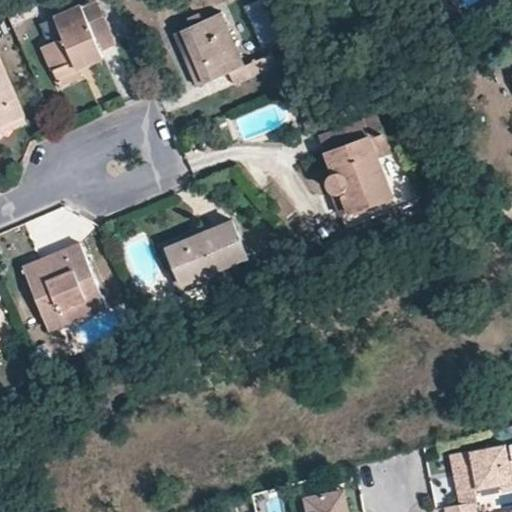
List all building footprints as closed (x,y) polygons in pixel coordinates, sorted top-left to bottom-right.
[(64,36),(48,43),(43,46),(61,86),(83,77),(79,69),(104,58),(101,50),(117,43),(96,0),(93,0),(55,16),(64,36)] [(245,65),(222,13),(175,33),(198,85),(229,72),(235,85),(278,67),(271,53),(245,65)] [(39,24),(48,43),(64,36),(55,16),(39,24)] [(0,70),(0,132),(23,123),(0,70)] [(392,151),(376,112),(319,134),(333,170),(330,173),(328,175),(327,178),(327,180),(345,227),(417,200),(397,149),(392,151)] [(511,187),(501,188),(501,216),(511,215),(511,187)] [(168,246),(183,283),(247,257),(232,219),(168,246)] [(25,265),(47,321),(103,298),(81,243),(25,265)] [(103,298),(47,321),(50,328),(106,305),(103,298)] [(510,477),(506,457),(503,442),(453,452),(461,497),(444,500),(446,511),(475,511),(473,496),(475,496),(472,485),(498,480),(510,477)] [(511,456),(506,457),(510,477),(498,480),(500,488),(511,485),(511,456)] [(340,505),(346,504),(343,489),(337,490),(340,505)] [(348,511),(346,504),(340,505),(337,490),(305,497),(308,511),(348,511)]
